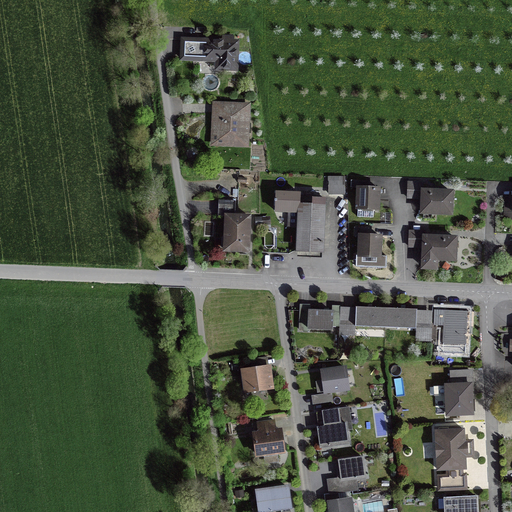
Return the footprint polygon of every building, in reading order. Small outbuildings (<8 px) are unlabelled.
[(180,61),(206,62),(206,69),(215,70),(215,71),(238,72),(239,40),(235,40),(235,36),(222,35),(222,39),(181,37),(180,61)] [(251,103),(212,101),(211,147),(249,148),(251,103)] [(330,180),(330,193),(344,193),(344,180),(330,180)] [(358,208),(378,209),(379,188),(366,187),(366,181),(351,180),(351,188),(359,188),(358,208)] [(425,183),(409,183),(409,199),(421,199),(420,214),(450,215),(451,191),(438,191),(424,190),(425,183)] [(297,249),(323,250),(325,202),(325,199),(314,199),(314,205),(300,205),(301,194),(276,193),(275,211),(299,212),(297,249)] [(220,200),(220,215),(227,215),(225,249),(248,250),(249,222),(249,217),(234,216),(234,200),(220,200)] [(271,225),(270,217),(255,217),(255,225),(271,225)] [(368,235),(369,229),(355,228),(355,237),(359,237),(358,256),(380,257),(381,236),(368,235)] [(440,237),(426,236),(426,231),(409,230),(408,248),(424,248),(423,267),(436,267),(437,258),(455,259),(455,238),(440,237)] [(416,310),(401,309),(370,308),(355,307),(354,327),(415,329),(416,310)] [(441,353),(465,354),(467,312),(433,310),(433,326),(443,326),(441,353)] [(331,330),(332,312),(308,311),(307,329),(331,330)] [(324,393),(351,390),(348,365),(321,368),(324,393)] [(268,367),(242,371),(245,392),(271,388),(268,367)] [(472,386),(447,387),(448,417),(473,416),(472,386)] [(333,410),(335,425),(317,428),(320,448),(348,444),(345,424),(341,424),(339,409),(333,410)] [(445,490),(465,489),(465,475),(462,475),(461,469),(464,469),(463,430),(435,431),(437,470),(450,469),(451,489),(445,490)] [(257,455),(283,452),(280,431),(254,434),(257,455)] [(362,458),(338,461),(341,481),(342,481),(343,492),(349,491),(348,480),(365,477),(362,458)] [(259,511),(289,507),(287,487),(257,492),(259,511)] [(327,502),(328,511),(352,511),(350,499),(339,500),(338,492),(323,495),(324,502),(327,502)] [(476,511),(476,497),(444,499),(444,511),(476,511)]
